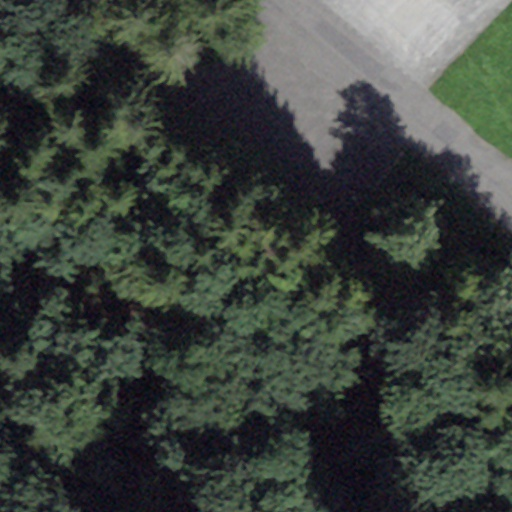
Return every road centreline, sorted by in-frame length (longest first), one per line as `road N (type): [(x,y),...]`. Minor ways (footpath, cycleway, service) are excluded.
road 1 (track): [(260,0),(389,109)]
road 2 (unclassified): [(511,209),(389,109)]
